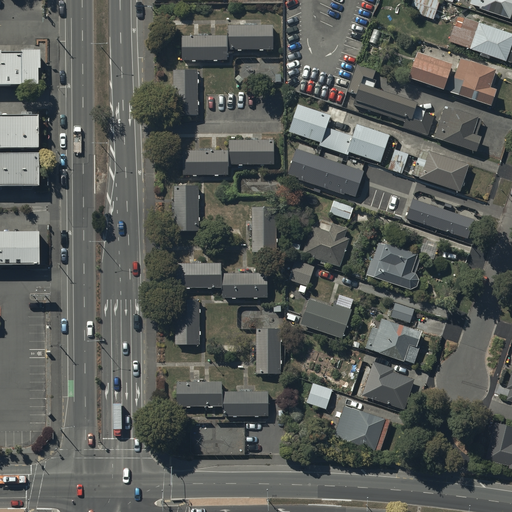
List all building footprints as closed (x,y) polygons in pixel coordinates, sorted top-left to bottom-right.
[(413,0),(409,12),(432,20),(439,0),(413,0)] [(511,0),(471,0),(470,5),(481,9),(480,11),(511,21),(511,20),(511,19),(511,0)] [(511,33),(465,19),(462,29),(454,27),(448,43),(481,54),(481,56),(491,59),(491,58),(508,64),(508,63),(511,64),(511,61),(511,33)] [(228,50),(251,49),(250,26),(228,26),(228,37),(228,50)] [(251,49),(273,49),(273,26),(250,26),(251,49)] [(205,61),(228,61),(228,50),(228,37),(205,38),(205,61)] [(183,61),(205,61),(205,38),(183,38),(183,61)] [(0,53),(0,88),(39,88),(38,53),(0,53)] [(498,73),(460,61),(454,80),(448,78),(451,68),(416,57),(408,83),(443,95),(444,93),(449,94),(449,96),(491,109),(497,94),(494,93),(496,87),(494,87),(498,73)] [(353,107),(403,124),(401,129),(427,137),(433,117),(425,114),(426,111),(373,93),(376,85),(372,83),(376,72),(357,65),(347,96),(356,99),(353,107)] [(198,72),(175,72),(175,95),(198,95),(198,72)] [(198,95),(175,95),(175,117),(199,117),(198,95)] [(288,135),(319,144),(318,148),(349,158),(349,155),(381,165),(390,137),(356,127),(353,138),(327,130),(331,118),(297,107),(288,135)] [(445,108),(433,140),(475,155),(481,140),(476,138),(482,121),(445,108)] [(36,121),(0,120),(0,191),(36,191),(36,121)] [(252,164),(275,164),(274,140),(251,141),(252,164)] [(229,164),(252,164),(251,141),(229,141),(229,152),(229,164)] [(364,171),(296,148),(288,174),(355,197),(364,171)] [(413,173),(404,170),(409,155),(395,150),(388,171),(402,176),(402,177),(412,180),(412,178),(419,180),(419,181),(459,195),(468,167),(428,153),(428,155),(420,152),(413,173)] [(206,176),(229,176),(229,164),(229,152),(206,153),(206,176)] [(184,177),(206,176),(206,153),(184,153),(184,177)] [(403,179),(388,174),(385,185),(400,190),(401,186),(404,187),(406,182),(403,181),(403,179)] [(278,182),(246,182),(246,197),(278,197),(278,182)] [(199,187),(176,187),(176,210),(200,210),(199,187)] [(474,219),(413,199),(406,218),(468,239),(474,219)] [(333,203),(329,215),(349,222),(353,210),(333,203)] [(277,208),(253,209),(254,232),(277,231),(277,208)] [(200,210),(176,210),(177,232),(200,232),(200,210)] [(326,265),(339,269),(348,241),(344,240),(347,232),(332,227),(329,234),(311,228),(302,257),(321,263),(320,265),(325,267),(326,265)] [(277,231),(254,232),(254,254),(277,253),(277,231)] [(0,234),(0,268),(39,268),(39,234),(0,234)] [(415,277),(414,277),(422,258),(415,256),(414,258),(386,247),(385,249),(379,247),(373,263),(371,263),(366,278),(410,293),(411,293),(412,293),(413,293),(414,292),(415,292),(415,291),(416,291),(416,290),(417,290),(417,289),(418,289),(418,288),(418,287),(418,286),(419,286),(419,285),(419,284),(419,283),(418,283),(418,282),(418,281),(418,280),(417,280),(417,279),(416,279),(416,278),(415,278),(415,277)] [(315,268),(296,261),(288,282),(300,286),(298,293),(304,295),(307,288),(308,288),(315,268)] [(222,276),(222,264),(199,265),(199,288),(223,288),(222,276)] [(199,288),(199,265),(177,265),(177,289),(199,288)] [(245,299),(245,275),(222,276),(223,288),(223,299),(245,299)] [(268,298),(268,275),(245,275),(245,299),(268,298)] [(309,301),(301,328),(343,342),(352,312),(350,311),(353,302),(339,297),(336,307),(334,306),(333,309),(309,301)] [(199,302),(176,302),(176,325),(200,325),(199,302)] [(395,304),(390,319),(409,326),(414,311),(395,304)] [(365,350),(403,365),(404,363),(414,366),(420,350),(416,349),(421,335),(381,321),(378,331),(372,329),(365,350)] [(200,325),(176,325),(177,347),(200,347),(200,325)] [(281,331),(257,331),(257,354),(281,354),(281,331)] [(281,354),(257,354),(258,376),(281,376),(281,354)] [(361,398),(403,412),(413,381),(393,374),(394,371),(373,364),(361,398)] [(330,376),(326,387),(338,391),(342,379),(330,376)] [(201,407),(200,383),(178,383),(178,407),(201,407)] [(224,394),(223,383),(200,383),(201,407),(224,406),(224,394)] [(332,392),(313,385),(306,406),(326,412),(332,392)] [(269,417),(269,393),(246,394),(247,417),(269,417)] [(247,417),(246,394),(224,394),(224,406),(224,418),(247,417)] [(390,423),(344,408),(334,439),(341,441),(341,443),(379,455),(390,423)] [(485,456),(508,462),(508,466),(511,466),(511,423),(494,419),(485,456)]
